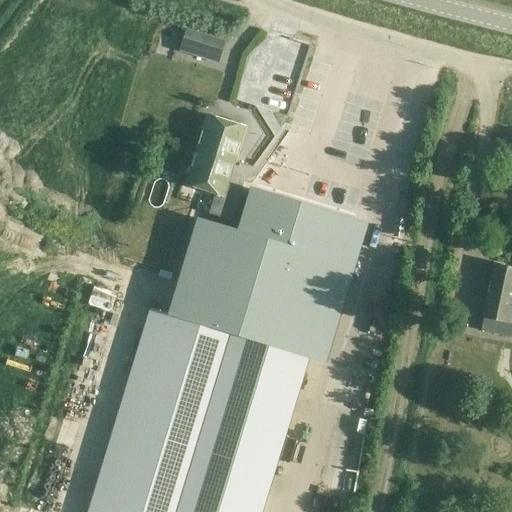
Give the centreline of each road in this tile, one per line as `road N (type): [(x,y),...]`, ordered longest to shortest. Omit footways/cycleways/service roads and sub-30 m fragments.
road 1 (unknown): [(364,206),(280,508)]
road 2 (unclassified): [(511,69),(270,0)]
